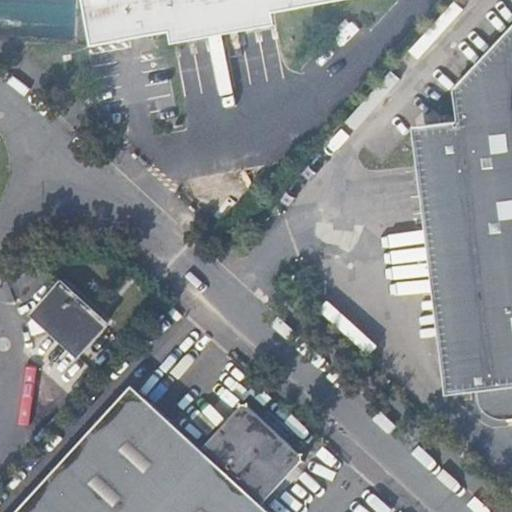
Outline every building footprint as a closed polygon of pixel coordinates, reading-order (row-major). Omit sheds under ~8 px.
[(66,0),(75,40),(153,23),(154,26),(269,0),(66,0)] [(452,119),(423,123),(457,390),(472,388),(472,392),(474,399),(475,402),(476,404),(480,409),(484,413),(488,414),(491,416),(497,417),(501,417),(503,417),(502,408),(511,406),(511,18),(448,86),(452,119)] [(107,320),(62,280),(32,311),(78,353),(107,320)] [(132,384),(14,511),(274,511),(255,494),(293,451),(295,450),(294,447),(293,447),(245,404),(245,402),(242,402),(242,404),(202,447),(132,384)] [(297,475),(317,494),(344,466),(324,447),(297,475)]
